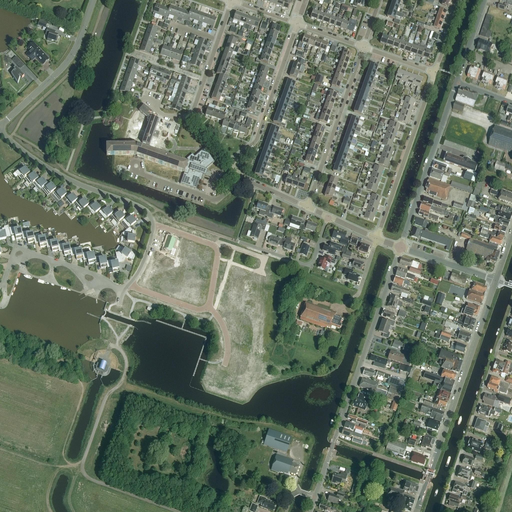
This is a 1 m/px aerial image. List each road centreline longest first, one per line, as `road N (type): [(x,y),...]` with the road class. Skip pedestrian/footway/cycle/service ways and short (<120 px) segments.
road 1 (residential): [(310,511),(400,247)]
road 2 (tertiary): [(416,511),(495,280)]
road 3 (residential): [(153,226),(143,210),(76,184),(0,131)]
road 4 (residential): [(376,238),(434,73)]
road 5 (residential): [(400,247),(456,83)]
road 6 (residential): [(307,207),(362,47)]
road 7 (residential): [(230,163),(258,136),(297,23)]
road 8 (residential): [(0,125),(67,58),(91,0)]
road 9 (residential): [(120,297),(97,276),(19,249),(3,286)]
road 10 (residential): [(153,226),(217,250),(207,307)]
road 11 (residential): [(327,216),(308,263),(237,242)]
road 12 (residential): [(471,425),(511,311)]
road 13 (residential): [(136,166),(212,200),(242,178)]
